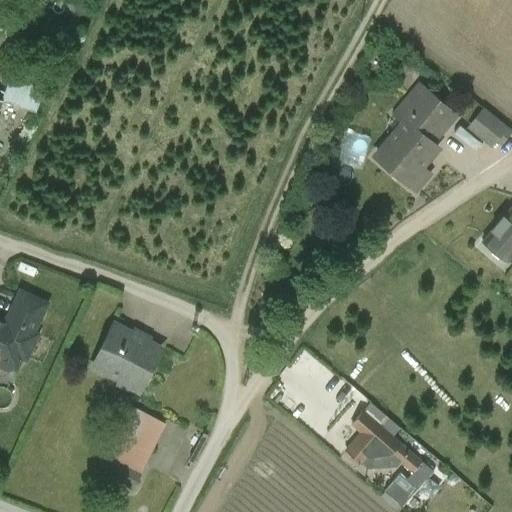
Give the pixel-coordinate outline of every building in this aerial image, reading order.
[(0,29),(0,52),(3,47),(9,35),(0,29)] [(18,39),(9,35),(3,47),(11,52),(18,39)] [(45,91),(10,78),(2,100),(37,113),(45,91)] [(419,92),(394,121),(404,130),(407,133),(409,131),(432,103),(419,92)] [(432,103),(409,131),(430,148),(453,121),(432,103)] [(511,136),(484,114),(468,134),(499,160),(511,143),(511,136)] [(430,148),(409,131),(407,133),(404,130),(375,164),(407,191),(437,155),(430,148)] [(361,173),(367,142),(347,138),(341,169),(361,173)] [(511,206),(476,250),(504,274),(511,264),(511,206)] [(44,304),(22,293),(9,319),(32,330),(44,304)] [(7,324),(0,320),(0,360),(1,364),(8,368),(15,366),(15,365),(21,354),(25,356),(35,335),(31,333),(32,330),(9,319),(7,324)] [(160,353),(114,329),(94,366),(123,382),(126,377),(143,386),(160,353)] [(133,413),(102,472),(133,488),(164,430),(133,413)] [(400,447),(363,414),(351,426),(362,436),(346,453),(362,467),(367,462),(369,463),(376,456),(378,458),(388,446),(395,452),(400,447)] [(421,465),(400,447),(395,452),(391,457),(412,475),(421,465)] [(430,472),(422,465),(412,475),(412,476),(421,483),(430,472)] [(418,492),(400,476),(384,494),(402,510),(418,492)]
